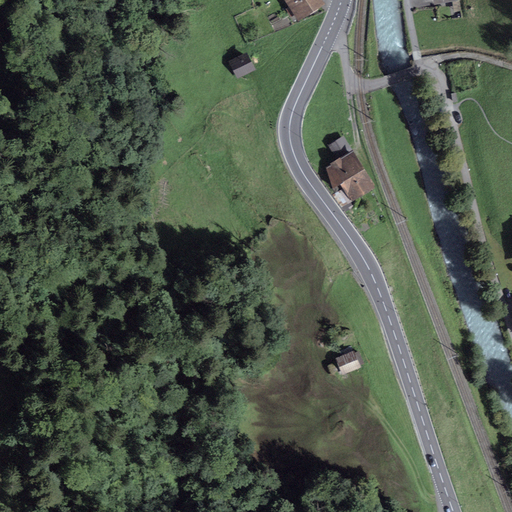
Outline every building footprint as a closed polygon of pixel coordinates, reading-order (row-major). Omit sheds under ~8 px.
[(290,20),(293,26),(309,19),(321,11),(314,0),(292,0),(281,7),(284,13),(281,15),(287,22),(290,20)] [(224,61),(233,80),(252,71),(242,53),(224,61)] [(339,159),(332,163),(335,167),(343,181),(352,196),(371,185),(342,138),(330,145),(339,159)] [(328,171),(334,187),(343,181),(335,167),(328,171)] [(352,207),(340,190),(332,194),(345,211),(352,207)] [(358,365),(357,364),(363,361),(359,352),(353,354),(353,353),(339,358),(344,371),(358,365)]
